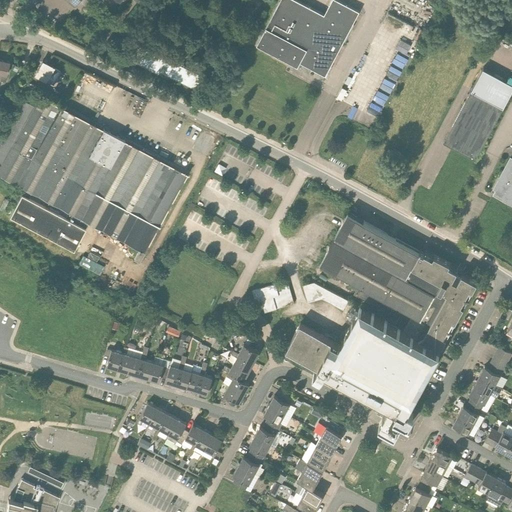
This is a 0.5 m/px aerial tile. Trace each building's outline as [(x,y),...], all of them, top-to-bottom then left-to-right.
[(331,0),(324,13),(298,0),(279,0),(257,44),(294,64),(299,62),(300,62),(325,75),(359,11),(339,0),(331,0)] [(244,10),(252,14),(256,6),(249,2),(244,10)] [(402,39),(398,48),(408,52),(412,44),(402,39)] [(209,80),(137,45),(128,63),(128,64),(130,60),(157,73),(156,73),(157,74),(158,71),(203,92),(201,96),(202,96),(209,80)] [(400,53),(395,62),(406,67),(410,58),(400,53)] [(9,61),(0,59),(0,72),(2,73),(0,81),(5,82),(9,61)] [(53,84),(60,71),(42,61),(35,74),(53,84)] [(389,75),(399,80),(404,71),(394,65),(389,75)] [(502,106),(503,107),(511,90),(511,82),(483,68),(444,143),(475,159),(502,106)] [(22,79),(17,88),(28,94),(33,85),(22,79)] [(383,88),(394,90),(397,81),(386,79),(383,88)] [(139,262),(145,252),(188,173),(124,139),(103,128),(39,94),(34,105),(21,98),(0,137),(0,162),(2,163),(0,167),(0,176),(25,190),(22,194),(10,217),(74,251),(86,228),(85,228),(88,223),(140,250),(135,260),(139,262)] [(375,101),(369,109),(379,116),(384,108),(375,101)] [(492,195),(493,195),(511,204),(511,158),(492,195)] [(348,212),(346,216),(340,227),(339,227),(320,263),(359,284),(354,293),(370,302),(372,298),(400,314),(395,325),(422,339),(446,293),(437,287),(435,291),(406,275),(419,251),(348,212)] [(424,253),(419,251),(406,275),(435,291),(437,287),(446,293),(422,339),(439,348),(441,344),(442,345),(451,329),(452,330),(452,329),(451,328),(468,298),(469,298),(470,297),(468,297),(477,281),(462,273),(461,275),(456,272),(459,267),(426,249),(424,253)] [(90,252),(87,256),(97,261),(99,257),(90,252)] [(276,283),(277,288),(289,285),(287,280),(276,283)] [(303,285),(304,291),(311,289),(316,288),(314,281),(303,285)] [(315,300),(322,298),(322,285),(314,281),(316,288),(311,289),(315,300)] [(273,295),(279,294),(277,288),(276,283),(270,285),(273,295)] [(270,285),(264,287),(267,297),(273,295),(270,285)] [(279,294),(284,292),(290,291),(289,285),(277,288),(279,294)] [(332,291),(322,285),(322,298),(327,301),(332,291)] [(261,299),(267,297),(264,287),(258,288),(261,299)] [(261,300),(261,299),(258,288),(252,290),(256,302),(261,300)] [(308,302),(315,300),(311,289),(304,291),(308,302)] [(288,305),(294,303),(290,291),(284,292),(288,305)] [(327,301),(333,304),(338,294),(332,291),(327,301)] [(282,306),(288,305),(284,292),(279,294),(282,306)] [(273,295),(275,302),(277,308),(282,306),(279,294),(273,295)] [(343,297),(338,294),(333,304),(338,307),(343,297)] [(275,302),(273,295),(267,297),(261,299),(261,300),(263,305),(275,302)] [(343,309),(348,300),(343,297),(338,307),(343,309)] [(263,305),(265,311),(277,308),(275,302),(263,305)] [(422,339),(395,325),(360,306),(339,344),(300,322),(286,349),(317,366),(312,375),(320,380),(325,370),(382,401),(375,413),(383,417),(379,424),(395,432),(397,429),(406,433),(419,410),(410,405),(440,349),(439,348),(422,339)] [(511,310),(507,308),(503,316),(508,319),(511,311),(511,310)] [(149,313),(142,309),(140,313),(144,315),(143,317),(146,318),(149,313)] [(119,330),(120,323),(114,321),(112,328),(119,330)] [(168,326),(165,332),(173,335),(178,337),(180,331),(176,329),(168,326)] [(244,343),(239,353),(254,361),(259,351),(249,345),(251,340),(247,338),(244,343)] [(128,371),(138,375),(147,346),(144,345),(142,351),(134,349),(128,371)] [(511,352),(499,345),(496,351),(509,358),(511,353),(511,352)] [(124,346),(122,352),(117,368),(128,371),(134,349),(128,347),(124,346)] [(138,375),(149,378),(154,361),(153,361),(145,359),(149,347),(147,346),(138,375)] [(107,365),(117,368),(122,352),(111,349),(111,350),(107,349),(106,354),(110,355),(107,365)] [(239,353),(233,350),(231,354),(236,356),(233,362),(249,371),(254,361),(239,353)] [(496,351),(493,357),(506,364),(509,358),(496,351)] [(166,381),(176,384),(185,355),(182,355),(179,366),(170,364),(171,361),(169,360),(164,377),(167,377),(166,381)] [(176,384),(187,387),(192,370),(183,368),(187,356),(185,355),(176,384)] [(161,376),(164,377),(169,360),(155,356),(153,361),(154,361),(149,378),(159,381),(161,376)] [(493,357),(490,362),(503,369),(504,369),(507,364),(506,364),(493,357)] [(187,387),(197,390),(206,362),(203,361),(201,367),(193,364),(192,370),(187,387)] [(208,362),(206,362),(197,390),(208,393),(212,376),(204,374),(208,362)] [(485,366),(480,375),(496,384),(503,369),(490,362),(487,367),(485,366)] [(223,369),(244,380),(249,371),(233,363),(231,368),(225,365),(223,369)] [(249,383),(228,372),(226,376),(232,378),(228,385),(244,393),(249,383)] [(480,375),(475,385),(490,393),(496,397),(501,388),(495,384),(496,384),(480,375)] [(244,393),(228,385),(224,393),(224,394),(221,400),(225,402),(228,397),(239,403),(244,393)] [(482,408),(490,393),(475,385),(469,395),(471,396),(469,401),(482,408)] [(269,405),(285,413),(293,398),(280,391),(277,396),(274,395),(269,405)] [(463,405),(458,415),(474,423),(479,426),(484,417),(479,414),(482,408),(469,401),(466,407),(463,405)] [(158,407),(148,402),(137,422),(140,424),(143,419),(149,422),(158,407)] [(268,417),(265,422),(279,429),(282,423),(286,426),(291,417),(285,413),(269,405),(264,415),(268,417)] [(151,433),(152,434),(150,437),(153,438),(167,412),(158,407),(149,422),(150,422),(146,428),(151,431),(151,433)] [(167,412),(153,438),(155,439),(161,428),(169,433),(177,418),(167,412)] [(453,425),(468,433),(474,423),(458,415),(453,425)] [(132,427),(135,421),(128,418),(125,423),(132,427)] [(169,433),(166,437),(176,442),(177,440),(180,442),(186,429),(184,428),(186,423),(177,418),(169,433)] [(326,426),(321,435),(337,444),(342,434),(340,433),(344,427),(327,418),(323,425),(326,426)] [(260,426),(255,435),(271,444),(276,447),(281,437),(276,434),(279,429),(265,422),(263,427),(260,426)] [(187,453),(189,454),(202,428),(193,423),(189,431),(186,429),(180,442),(182,443),(186,438),(193,442),(187,453)] [(497,430),(490,444),(505,452),(511,438),(511,435),(504,431),(507,426),(502,423),(497,430)] [(497,430),(491,427),(485,441),(490,444),(497,430)] [(212,433),(202,428),(189,454),(191,455),(197,444),(204,448),(212,433)] [(27,434),(28,437),(30,438),(33,438),(35,436),(35,433),(36,433),(34,429),(33,430),(30,430),(28,432),(27,434)] [(212,433),(204,448),(214,454),(214,453),(220,456),(222,452),(217,449),(222,439),(212,433)] [(252,447),(249,452),(263,459),(271,444),(255,435),(249,445),(252,447)] [(337,444),(321,435),(316,444),(332,452),(337,444)] [(147,448),(148,447),(151,442),(141,437),(138,443),(147,448)] [(311,453),(327,461),(332,452),(316,444),(311,453)] [(453,455),(437,447),(432,457),(447,465),(453,455)] [(175,454),(169,451),(166,458),(172,461),(175,454)] [(244,455),(238,465),(259,476),(260,477),(264,469),(261,467),(263,464),(261,462),(263,459),(249,452),(246,457),(244,455)] [(322,471),(327,461),(311,453),(306,462),(322,471)] [(447,465),(432,457),(427,466),(442,474),(447,465)] [(306,462),(301,471),(317,480),(322,471),(306,462)] [(464,476),(469,478),(476,465),(471,463),(464,476)] [(233,482),(251,491),(259,476),(238,465),(233,475),(236,477),(233,482)] [(474,481),(481,468),(476,465),(469,479),(474,481)] [(419,481),(431,488),(434,483),(436,484),(442,474),(427,466),(421,476),(419,481)] [(62,482),(29,467),(27,471),(60,487),(62,482)] [(481,468),(474,481),(479,484),(478,487),(488,492),(496,476),(481,468)] [(317,480),(301,471),(297,480),(307,486),(323,494),(313,488),(317,480)] [(285,476),(279,473),(276,480),(282,483),(285,476)] [(506,482),(496,476),(488,492),(484,498),(500,506),(503,500),(510,487),(505,484),(506,482)] [(53,511),(54,509),(56,504),(59,496),(21,478),(19,481),(18,485),(16,488),(15,492),(16,492),(21,494),(19,500),(7,497),(5,511),(53,511)] [(410,496),(426,504),(431,494),(428,493),(431,488),(419,481),(416,486),(410,496)] [(274,496),(280,485),(274,482),(268,493),(274,496)] [(307,486),(302,495),(318,503),(323,494),(307,486)] [(511,488),(510,487),(503,500),(511,504),(511,488)] [(242,499),(246,501),(251,493),(246,490),(242,499)] [(313,511),(318,503),(302,495),(297,504),(312,511),(313,511)] [(421,511),(426,504),(410,496),(405,506),(416,511),(421,511)]
